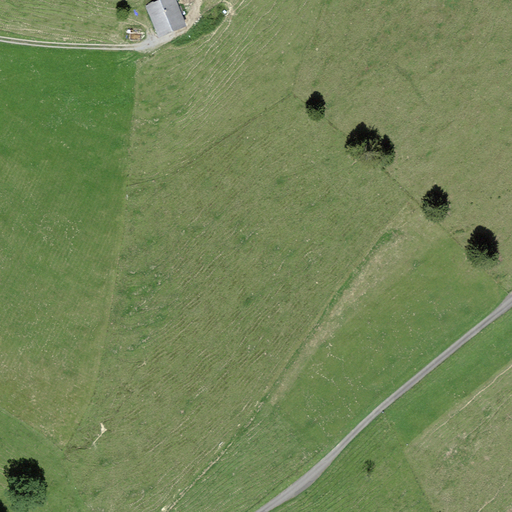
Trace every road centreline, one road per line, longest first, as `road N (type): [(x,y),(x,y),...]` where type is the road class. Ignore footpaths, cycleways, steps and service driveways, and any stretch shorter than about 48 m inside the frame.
road 1 (track): [(167,511),(247,424),(388,234)]
road 2 (track): [(511,300),(258,511)]
road 3 (track): [(0,39),(119,48),(162,40)]
